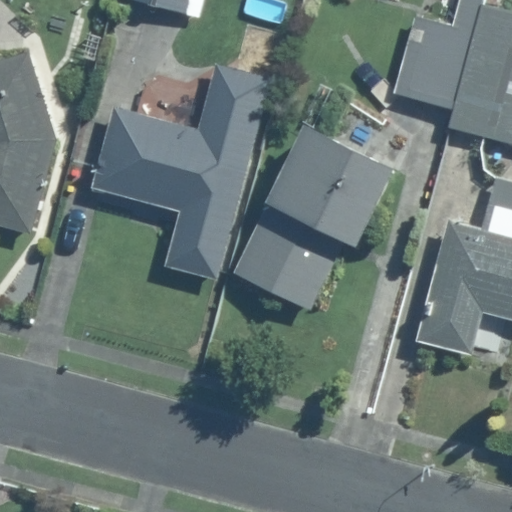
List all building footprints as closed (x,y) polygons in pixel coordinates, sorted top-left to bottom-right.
[(209,0),(146,0),(205,16),(209,0)] [(511,13),(488,6),(466,0),(462,0),(454,28),(416,17),(394,89),(458,108),(453,123),(461,125),(511,140),(511,13)] [(0,59),(0,220),(33,229),(57,141),(30,51),(0,59)] [(96,188),(180,211),(182,211),(168,262),(222,277),(277,77),(221,62),(203,129),(118,106),(96,188)] [(237,271),(267,286),(307,305),(317,311),(355,240),(361,244),(402,170),(313,121),(303,140),(237,271)] [(511,180),(501,177),(488,228),(452,218),(422,335),(474,349),(485,309),(495,312),(511,316),(511,180)]
